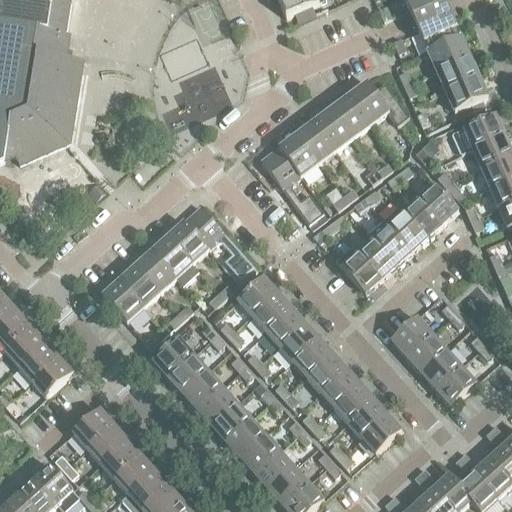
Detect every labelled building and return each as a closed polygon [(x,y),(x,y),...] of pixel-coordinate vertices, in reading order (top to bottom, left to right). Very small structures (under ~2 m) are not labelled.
[(0,168),(5,166),(6,159),(17,161),(20,169),(71,147),(85,62),(64,59),(73,0),(0,0),(0,2),(1,2),(0,10),(0,168)] [(316,0),(282,0),(278,2),(287,23),(320,8),(316,0)] [(403,0),(413,23),(415,25),(448,10),(447,8),(443,0),(403,0)] [(415,25),(429,57),(462,42),(448,10),(415,25)] [(380,14),(385,26),(393,22),(388,11),(380,14)] [(309,14),(295,20),(298,25),(312,19),(309,14)] [(429,57),(438,76),(471,61),(462,42),(429,57)] [(394,46),(400,58),(407,55),(402,43),(394,46)] [(438,76),(447,96),(480,81),(471,61),(438,76)] [(400,80),(405,91),(413,87),(408,76),(400,80)] [(480,81),(447,96),(456,116),(489,102),(480,81)] [(368,87),(351,100),(373,129),(388,118),(398,131),(410,122),(385,88),(375,96),(368,87)] [(413,87),(405,91),(410,103),(418,99),(413,87)] [(351,100),(332,114),(354,143),(373,129),(351,100)] [(332,114),(315,127),(337,156),(354,143),(332,114)] [(418,120),(423,132),(431,129),(426,117),(418,120)] [(462,160),(473,155),(473,154),(505,140),(496,119),(464,133),(464,134),(453,139),(462,160)] [(315,127),(298,140),(319,169),(337,156),(315,127)] [(298,140),(280,153),(302,182),(319,169),(298,140)] [(473,155),(482,174),(511,160),(511,156),(505,140),(473,154),(473,155)] [(302,182),(280,153),(263,166),(310,230),(324,219),(310,199),(302,205),(293,194),(294,188),(302,182)] [(416,158),(425,168),(431,163),(422,153),(416,158)] [(511,160),(482,174),(490,194),(511,184),(511,160)] [(388,168),(378,176),(384,183),(394,175),(388,168)] [(408,171),(398,178),(403,185),(413,178),(408,171)] [(384,183),(378,176),(368,184),(374,191),(384,183)] [(438,184),(446,193),(453,186),(445,177),(438,184)] [(403,185),(398,178),(388,186),(393,193),(403,185)] [(511,184),(490,194),(499,214),(511,207),(511,184)] [(89,195),(97,204),(108,195),(100,185),(89,195)] [(453,186),(446,193),(455,203),(462,197),(453,186)] [(435,189),(419,203),(443,230),(459,215),(435,189)] [(354,194),(344,202),(349,209),(360,202),(354,194)] [(375,196),(365,203),(370,210),(380,203),(375,196)] [(473,210),(462,197),(455,203),(466,214),(473,210)] [(349,209),(344,202),(334,209),(339,216),(349,209)] [(370,210),(365,203),(354,211),(359,218),(370,210)] [(419,203),(404,217),(428,243),(443,230),(419,203)] [(511,207),(499,214),(508,233),(511,231),(511,207)] [(466,214),(471,226),(479,223),(473,210),(466,214)] [(202,212),(185,228),(209,255),(217,248),(223,248),(233,259),(225,266),(241,284),(255,271),(202,212)] [(404,217),(389,231),(412,257),(428,243),(404,217)] [(341,220),(332,227),(337,234),(347,227),(341,220)] [(479,223),(471,226),(476,237),(484,233),(479,223)] [(369,239),(373,244),(397,270),(412,257),(389,231),(384,226),(369,239)] [(337,234),(332,227),(321,235),(326,242),(337,234)] [(185,228),(169,242),(193,269),(209,255),(185,228)] [(326,242),(321,236),(314,241),(313,242),(321,250),(321,249),(328,244),(326,242)] [(169,242),(153,257),(177,284),(184,292),(200,277),(193,269),(169,242)] [(373,244),(358,258),(382,284),(397,270),(373,244)] [(382,284),(358,258),(353,252),(336,266),(365,299),(382,284)] [(153,257),(137,271),(161,298),(177,284),(153,257)] [(490,261),(495,273),(504,269),(498,257),(490,261)] [(504,269),(495,273),(500,284),(508,280),(507,278),(504,269)] [(137,271),(120,285),(145,312),(161,298),(137,271)] [(237,306),(252,323),(279,299),(264,282),(237,306)] [(145,312),(120,285),(104,300),(128,327),(145,312)] [(228,289),(219,298),(225,305),(234,296),(228,289)] [(225,305),(219,298),(210,306),(216,313),(225,305)] [(252,323),(266,338),(292,314),(279,299),(252,323)] [(0,308),(0,335),(19,319),(6,303),(0,308)] [(442,315),(450,324),(456,318),(448,309),(442,315)] [(188,310),(179,318),(185,325),(195,317),(188,310)] [(266,338),(280,353),(306,329),(292,314),(266,338)] [(185,325),(179,318),(169,327),(176,334),(185,325)] [(456,318),(450,324),(458,333),(465,327),(456,318)] [(0,335),(0,350),(6,358),(33,334),(19,319),(0,335)] [(391,346),(407,363),(433,340),(417,322),(391,346)] [(220,333),(229,343),(236,338),(227,328),(220,333)] [(204,352),(211,346),(211,345),(217,340),(208,329),(202,335),(205,339),(198,344),(204,352)] [(280,353),(293,368),(320,345),(306,329),(280,353)] [(6,358),(20,372),(47,349),(33,334),(6,358)] [(236,338),(229,343),(237,352),(244,346),(236,338)] [(146,348),(152,354),(161,346),(155,339),(146,348)] [(211,345),(211,346),(219,354),(225,348),(217,340),(211,345)] [(407,363),(422,379),(447,356),(433,340),(407,363)] [(470,347),(479,356),(485,350),(477,341),(470,347)] [(153,366),(169,384),(194,361),(178,343),(153,366)] [(293,368),(307,383),(333,360),(320,345),(293,368)] [(20,372),(33,388),(60,364),(47,349),(20,372)] [(485,350),(479,356),(487,366),(494,360),(485,350)] [(422,379),(436,395),(462,372),(447,356),(422,379)] [(248,365),(256,374),(263,368),(255,358),(248,365)] [(307,383),(321,398),(347,375),(333,360),(307,383)] [(169,384),(183,400),(208,377),(194,361),(169,384)] [(232,368),(240,377),(247,371),(238,362),(232,368)] [(60,364),(33,388),(47,403),(74,379),(60,364)] [(263,368),(256,374),(265,384),(272,377),(263,368)] [(247,371),(240,377),(249,387),(256,381),(247,371)] [(462,372),(436,395),(451,412),(477,388),(462,372)] [(321,398),(335,413),(361,390),(347,375),(321,398)] [(183,400),(198,416),(223,393),(208,377),(183,400)] [(275,395),(284,404),(291,398),(283,389),(275,395)] [(335,413),(348,429),(374,405),(361,390),(335,413)] [(198,416),(212,432),(237,409),(223,393),(198,416)] [(261,400),(269,410),(276,403),(268,394),(261,400)] [(0,399),(0,404),(6,412),(13,406),(4,396),(0,399)] [(291,398),(284,404),(293,414),(300,408),(291,398)] [(276,403),(269,410),(278,419),(285,413),(276,403)] [(348,429),(362,444),(388,420),(374,405),(348,429)] [(13,406),(6,412),(14,420),(21,415),(13,406)] [(212,432),(227,448),(252,425),(237,409),(212,432)] [(74,438),(88,454),(114,430),(100,415),(74,438)] [(303,425),(311,435),(318,428),(310,419),(303,425)] [(388,420),(362,444),(376,459),(402,436),(388,420)] [(227,448),(241,464),(266,441),(252,425),(227,448)] [(289,433),(298,442),(305,435),(296,426),(289,433)] [(318,428),(311,435),(320,444),(327,438),(318,428)] [(88,454),(101,469),(128,445),(114,430),(88,454)] [(496,430),(491,435),(499,444),(504,440),(496,430)] [(305,435),(298,442),(307,452),(314,445),(305,435)] [(499,444),(491,435),(486,440),(494,449),(499,444)] [(241,464),(256,480),(281,457),(266,441),(241,464)] [(101,469),(115,485),(142,461),(128,445),(101,469)] [(330,455),(339,465),(345,459),(335,450),(330,455)] [(511,458),(505,450),(489,464),(511,488),(511,458)] [(256,480),(270,496),(295,473),(281,457),(256,480)] [(318,464),(327,474),(333,468),(324,458),(318,464)] [(466,458),(460,462),(469,472),(474,467),(466,458)] [(345,459),(339,465),(347,474),(353,468),(345,459)] [(55,466),(64,476),(70,470),(62,460),(55,466)] [(115,485),(129,500),(155,476),(142,461),(115,485)] [(469,472),(460,462),(455,467),(464,476),(469,472)] [(511,488),(489,464),(474,477),(498,504),(511,490),(511,488)] [(333,468),(327,474),(335,483),(342,477),(333,468)] [(51,470),(35,484),(58,510),(60,511),(71,511),(81,503),(79,501),(74,496),(51,470)] [(70,470),(64,476),(72,485),(79,479),(70,470)] [(270,496),(284,511),(310,489),(295,473),(270,496)] [(425,474),(420,478),(429,488),(434,483),(425,474)] [(128,511),(145,511),(169,491),(155,476),(129,500),(122,506),(128,511)] [(460,490),(473,505),(480,511),(488,511),(498,504),(474,477),(460,490)] [(429,488),(420,478),(415,483),(424,492),(429,488)] [(450,479),(434,493),(450,511),(465,511),(473,505),(460,490),(450,479)] [(35,484),(20,498),(32,511),(55,511),(58,510),(35,484)] [(310,489),(284,511),(317,511),(324,505),(310,489)] [(145,511),(176,511),(183,506),(169,491),(145,511)] [(450,511),(434,493),(419,507),(423,511),(450,511)] [(81,503),(87,510),(93,504),(85,495),(79,501),(81,503)] [(32,511),(20,498),(5,511),(32,511)] [(395,501),(390,506),(395,511),(401,511),(404,510),(395,501)]
